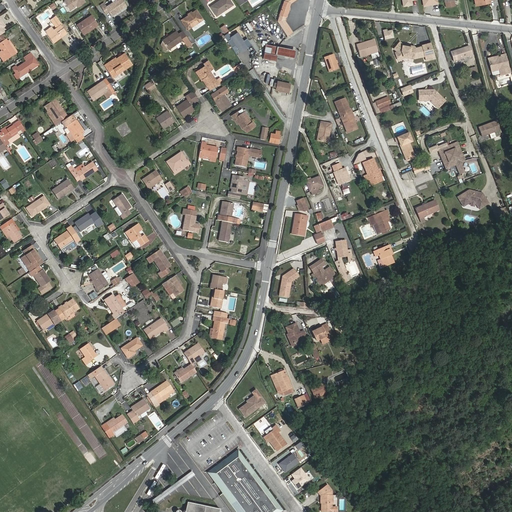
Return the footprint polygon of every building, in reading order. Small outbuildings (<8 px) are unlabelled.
[(86,3),(84,0),(68,0),(65,2),(71,11),(78,6),(79,8),(86,3)] [(102,8),(106,15),(110,12),(113,16),(127,7),(123,0),(118,0),(108,8),(106,5),(102,8)] [(229,0),(224,0),(211,9),(216,18),(234,6),(229,0)] [(290,5),(295,2),(295,3),(299,0),(288,0),(284,4),(276,24),(284,37),(290,33),(283,23),(290,5)] [(454,0),(444,0),(446,8),(456,6),(454,0)] [(205,23),(198,13),(183,23),(189,33),(205,23)] [(93,16),(77,26),(84,35),(99,26),(93,16)] [(57,17),(52,21),(58,30),(55,33),(49,37),(54,45),(67,35),(62,28),(64,27),(57,17)] [(229,31),(225,25),(220,28),(225,34),(229,31)] [(394,36),(392,28),(387,29),(386,27),(382,28),(384,38),(394,36)] [(244,42),(238,34),(231,38),(233,40),(229,43),(233,50),(237,47),(242,53),(252,46),(247,40),(244,42)] [(180,38),(178,35),(164,44),(170,51),(183,43),(186,47),(190,44),(184,35),(180,38)] [(360,56),(377,51),(374,41),(368,42),(367,39),(355,43),(360,56)] [(412,44),(401,43),(399,40),(392,45),(395,49),(393,50),(396,57),(403,55),(402,54),(409,51),(413,52),(413,47),(412,44)] [(422,44),(425,55),(433,52),(430,40),(422,43),(422,44)] [(0,45),(0,46),(10,60),(17,55),(9,43),(7,41),(0,45)] [(20,53),(12,41),(9,43),(17,55),(20,53)] [(425,55),(422,44),(414,47),(414,52),(410,52),(404,56),(404,57),(413,59),(426,55),(425,55)] [(473,57),(470,47),(452,53),(455,63),(473,57)] [(277,50),(268,48),(264,68),(271,70),(272,63),(278,64),(279,57),(280,50),(277,50)] [(277,50),(280,50),(279,57),(297,61),(299,52),(277,48),(277,50)] [(6,62),(10,60),(4,53),(1,55),(6,62)] [(17,75),(20,79),(21,79),(26,75),(40,65),(31,53),(24,57),(27,62),(18,69),(16,67),(13,69),(17,75)] [(325,57),(330,71),(338,68),(334,54),(325,57)] [(504,55),(500,57),(501,59),(497,60),(493,61),(493,59),(488,60),(491,74),(498,72),(500,77),(510,75),(504,55)] [(132,67),(126,56),(117,62),(118,64),(108,70),(114,79),(132,67)] [(115,60),(106,66),(108,70),(118,64),(117,62),(115,60)] [(204,65),(206,68),(198,72),(203,81),(202,82),(207,89),(209,87),(212,91),(218,87),(216,83),(209,73),(213,70),(208,63),(204,65)] [(203,81),(198,72),(195,74),(200,83),(202,82),(203,81)] [(107,81),(88,94),(94,102),(105,95),(113,90),(107,81)] [(153,84),(145,89),(149,95),(157,90),(153,84)] [(289,94),(290,86),(278,84),(277,92),(289,94)] [(408,91),(411,90),(409,85),(401,89),(404,95),(409,93),(408,91)] [(420,88),(420,98),(430,98),(437,104),(444,98),(434,88),(420,88)] [(108,99),(115,94),(113,90),(105,95),(108,99)] [(228,110),(231,108),(224,98),(228,95),(225,90),(220,93),(212,98),(215,104),(222,114),(226,111),(227,110),(228,110)] [(190,108),(194,105),(196,107),(199,104),(198,101),(194,96),(186,101),(188,104),(178,111),(184,120),(194,113),(192,110),(190,108)] [(386,96),(374,100),(379,112),(387,109),(386,106),(385,103),(388,102),(386,96)] [(334,102),(340,117),(352,113),(350,108),(348,109),(344,98),(334,102)] [(67,122),(55,104),(47,109),(56,123),(59,127),(61,126),(67,122)] [(47,109),(44,111),(53,125),(56,123),(47,109)] [(351,117),(353,116),(352,113),(340,117),(346,131),(355,128),(351,117)] [(164,133),(175,125),(168,115),(157,123),(164,133)] [(255,130),(252,125),(251,126),(244,115),(239,118),(238,115),(232,119),(234,122),(235,121),(242,132),(244,131),(247,135),(255,130)] [(61,126),(64,131),(66,130),(75,124),(71,119),(67,122),(61,126)] [(74,142),(76,146),(82,142),(80,139),(79,137),(82,135),(75,124),(66,130),(74,142)] [(496,124),(478,130),(482,139),(489,136),(500,132),(496,124)] [(24,132),(19,125),(15,128),(20,136),(24,132)] [(329,127),(319,126),(316,144),(327,145),(329,127)] [(20,136),(15,129),(14,127),(0,136),(0,141),(1,143),(3,147),(8,144),(20,136)] [(491,141),(502,137),(500,132),(489,136),(491,141)] [(271,137),(270,145),(278,147),(280,134),(277,134),(276,137),(271,137)] [(409,144),(408,140),(411,139),(409,134),(398,138),(400,143),(407,161),(416,158),(409,144)] [(463,159),(458,145),(454,143),(440,149),(439,152),(445,167),(448,168),(455,165),(462,162),(463,159)] [(206,144),(201,144),(199,155),(210,157),(210,161),(214,162),(217,150),(206,147),(206,144)] [(262,161),(262,155),(240,151),(237,169),(247,171),(250,159),(262,161)] [(178,157),(165,166),(171,175),(180,169),(182,172),(188,167),(185,164),(184,165),(178,157)] [(51,168),(58,164),(55,159),(48,163),(51,168)] [(379,176),(376,169),(371,159),(361,163),(365,174),(362,176),(365,184),(369,182),(369,181),(379,176)] [(415,172),(424,168),(425,170),(429,168),(427,162),(413,169),(415,172)] [(73,168),(68,171),(77,184),(82,181),(83,183),(98,173),(92,165),(85,170),(78,175),(75,172),(73,168)] [(330,169),(332,174),(341,171),(338,165),(330,169)] [(82,167),(75,172),(78,175),(85,170),(82,167)] [(382,179),(377,168),(376,169),(379,176),(369,181),(369,182),(370,184),(382,179)] [(171,175),(173,177),(182,172),(180,169),(171,175)] [(338,187),(349,182),(343,170),(341,171),(332,174),(338,187)] [(400,173),(403,180),(413,176),(411,170),(400,173)] [(154,174),(141,183),(147,192),(160,183),(154,174)] [(413,180),(416,186),(431,181),(429,174),(413,180)] [(304,185),(309,196),(323,189),(318,178),(304,185)] [(0,184),(4,190),(9,187),(4,179),(0,182),(0,184)] [(233,183),(235,183),(233,193),(232,196),(242,198),(244,185),(240,184),(241,180),(234,179),(233,183)] [(59,202),(74,192),(68,183),(52,193),(59,202)] [(481,208),(489,203),(483,193),(469,191),(459,198),(465,207),(473,202),(477,203),(481,208)] [(26,210),(32,218),(39,213),(38,211),(48,205),(43,198),(26,210)] [(110,205),(115,211),(120,218),(118,219),(121,223),(129,218),(126,214),(129,212),(120,198),(110,205)] [(432,199),(413,208),(418,218),(421,216),(437,209),(432,199)] [(299,215),(302,215),(307,212),(302,201),(299,203),(297,210),(299,215)] [(233,206),(222,204),(219,218),(230,220),(233,206)] [(39,213),(49,207),(48,205),(38,211),(39,213)] [(262,214),(264,207),(254,205),(253,212),(262,214)] [(0,208),(0,223),(9,217),(2,207),(0,208)] [(504,216),(501,209),(494,212),(497,219),(504,216)] [(112,213),(117,220),(118,219),(120,218),(115,211),(112,213)] [(389,229),(387,224),(385,221),(388,219),(386,215),(387,214),(386,211),(368,217),(372,226),(374,225),(378,224),(381,232),(389,229)] [(181,217),(184,218),(182,233),(192,235),(193,227),(194,220),(190,219),(191,214),(182,212),(181,217)] [(321,225),(318,219),(320,218),(318,214),(313,216),(317,227),(321,225)] [(96,232),(101,229),(94,218),(89,221),(87,219),(75,228),(81,236),(93,228),(96,232)] [(230,220),(219,218),(218,223),(222,223),(231,225),(235,226),(236,221),(230,220)] [(305,221),(305,220),(295,218),(292,232),(295,232),(294,238),(303,240),(304,233),(303,233),(304,225),(306,226),(307,221),(305,221)] [(4,232),(14,247),(22,242),(18,234),(12,226),(14,225),(12,222),(0,230),(2,233),(4,232)] [(321,225),(317,227),(320,234),(332,229),(328,222),(321,225)] [(222,223),(218,243),(226,245),(231,225),(222,223)] [(450,238),(458,233),(455,227),(446,232),(450,238)] [(137,228),(124,236),(135,253),(147,245),(142,239),(139,241),(136,236),(140,234),(137,228)] [(80,242),(71,229),(67,232),(69,235),(55,244),(61,253),(68,249),(75,244),(76,245),(80,242)] [(324,243),(322,238),(314,241),(317,247),(324,243)] [(344,251),(343,241),(333,243),(336,259),(339,258),(345,257),(344,251)] [(71,253),(77,248),(76,245),(75,244),(68,249),(70,252),(71,253)] [(390,250),(388,246),(376,251),(378,256),(384,268),(392,264),(389,257),(391,256),(389,250),(390,250)] [(34,272),(37,269),(42,266),(30,249),(22,254),(25,258),(20,261),(26,270),(30,267),(34,272)] [(63,257),(70,252),(68,249),(61,253),(63,257)] [(151,258),(153,261),(151,263),(159,274),(157,276),(159,280),(168,274),(165,271),(167,269),(157,254),(151,258)] [(84,264),(89,260),(85,255),(80,258),(84,264)] [(339,258),(336,259),(337,262),(333,264),(342,284),(344,282),(343,279),(345,278),(343,274),(341,269),(343,269),(340,262),(339,258)] [(305,269),(309,275),(315,270),(318,274),(319,273),(316,268),(320,264),(317,260),(305,269)] [(34,272),(30,267),(26,270),(29,275),(34,272)] [(313,283),(317,288),(333,276),(327,267),(319,273),(318,274),(315,270),(309,275),(307,276),(310,280),(312,278),(315,282),(313,283)] [(42,273),(40,274),(37,269),(34,272),(29,275),(28,275),(31,280),(33,278),(40,290),(47,286),(49,284),(42,273)] [(289,283),(297,279),(292,270),(280,277),(279,289),(288,291),(289,283)] [(96,272),(87,278),(97,294),(106,287),(104,283),(100,277),(96,272)] [(139,285),(133,275),(124,281),(131,290),(139,285)] [(226,287),(227,281),(212,278),(209,292),(212,293),(219,294),(220,286),(226,287)] [(182,294),(172,279),(160,287),(163,291),(166,289),(171,296),(174,300),(182,294)] [(50,291),(47,286),(40,290),(37,292),(40,298),(50,291)] [(163,291),(168,299),(171,296),(166,289),(163,291)] [(94,291),(88,295),(92,300),(97,296),(94,291)] [(223,295),(219,294),(212,293),(209,310),(219,312),(223,295)] [(148,299),(144,294),(140,297),(143,302),(148,299)] [(110,319),(113,323),(123,316),(113,301),(111,298),(102,304),(111,318),(110,319)] [(123,316),(126,314),(116,299),(113,301),(123,316)] [(71,302),(52,314),(59,324),(77,312),(71,302)] [(51,313),(45,318),(51,327),(52,328),(59,324),(52,314),(51,313)] [(51,327),(45,318),(35,325),(41,334),(51,327)] [(170,330),(178,324),(175,320),(167,326),(170,330)] [(212,340),(221,342),(224,326),(227,327),(228,322),(226,322),(214,320),(214,324),(215,325),(212,340)] [(113,323),(100,332),(104,338),(117,329),(113,323)] [(168,334),(160,323),(143,335),(150,344),(163,335),(164,337),(168,334)] [(299,343),(301,342),(301,343),(305,341),(301,332),(298,334),(293,326),(292,327),(299,343)] [(288,338),(287,339),(290,347),(299,343),(292,327),(284,330),(288,338)] [(322,345),(331,341),(325,328),(312,334),(316,342),(320,340),(322,345)] [(141,351),(136,343),(123,352),(130,361),(134,358),(133,356),(141,351)] [(310,352),(314,359),(318,357),(312,344),(308,346),(311,352),(310,352)] [(96,359),(87,346),(80,351),(85,359),(82,361),(86,367),(90,365),(89,363),(96,359)] [(198,349),(184,358),(191,370),(192,371),(196,368),(194,365),(199,362),(204,358),(198,349)] [(192,371),(191,370),(183,375),(175,380),(180,387),(196,377),(192,371)] [(293,389),(285,371),(274,376),(283,394),(293,389)] [(108,392),(96,373),(83,381),(86,386),(90,383),(100,397),(108,392)] [(270,377),(278,396),(283,394),(274,376),(270,377)] [(325,391),(321,383),(311,388),(316,396),(325,391)] [(141,387),(137,390),(142,398),(146,395),(141,387)] [(159,392),(160,393),(151,399),(158,410),(161,408),(159,405),(171,396),(166,387),(159,392)] [(312,401),(309,394),(296,400),(298,406),(312,401)] [(257,399),(255,396),(247,402),(248,403),(239,409),(245,417),(264,403),(260,397),(257,399)] [(153,413),(158,410),(151,399),(146,402),(153,413)] [(132,417),(126,421),(132,430),(138,426),(136,423),(149,415),(143,406),(130,415),(132,417)] [(114,425),(106,430),(105,429),(102,430),(110,441),(112,440),(111,438),(127,428),(121,421),(114,425)] [(267,435),(266,436),(270,442),(277,451),(287,444),(278,433),(280,431),(275,425),(272,427),(273,430),(267,435)] [(145,431),(134,438),(137,444),(148,436),(145,431)] [(295,434),(290,437),(293,443),(298,441),(295,434)] [(279,511),(282,510),(237,451),(209,473),(238,511),(279,511)] [(205,472),(227,457),(225,454),(203,469),(205,472)] [(286,468),(294,478),(304,472),(292,456),(281,464),(285,469),(286,468)] [(155,504),(195,474),(192,470),(152,500),(155,504)] [(332,490),(327,484),(317,491),(319,494),(322,494),(321,511),(336,511),(336,507),(331,506),(332,490)] [(218,511),(219,509),(187,502),(185,511),(180,511),(179,511),(178,511),(177,511),(176,511),(218,511)]
